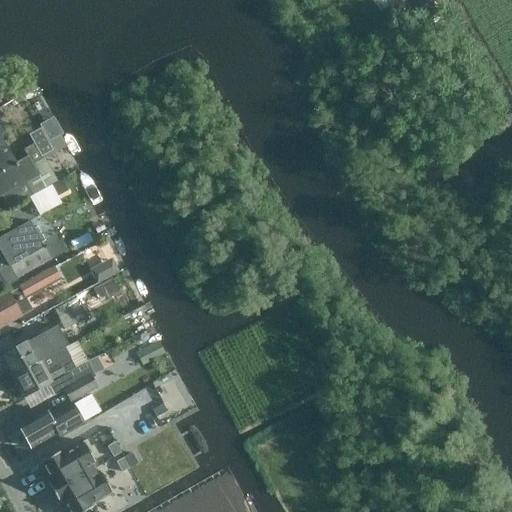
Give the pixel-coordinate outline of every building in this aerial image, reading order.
[(52,151),(48,143),(39,128),(28,135),(33,144),(41,157),(52,151)] [(0,169),(1,169),(14,162),(0,137),(0,169)] [(65,145),(60,137),(48,143),(52,151),(52,152),(65,145)] [(38,176),(32,165),(41,159),(41,157),(33,144),(24,149),(27,155),(14,162),(1,169),(0,169),(0,198),(2,197),(9,209),(33,195),(54,182),(48,171),(38,176)] [(0,276),(6,287),(18,281),(10,266),(43,247),(40,243),(44,241),(36,227),(33,229),(28,221),(0,236),(0,251),(2,255),(0,256),(0,276)] [(58,278),(53,267),(31,279),(37,290),(58,278)] [(6,296),(0,299),(0,324),(17,315),(6,296)] [(63,330),(84,320),(73,300),(53,310),(63,330)] [(42,333),(1,355),(12,376),(39,362),(33,352),(48,344),(42,333)] [(164,353),(158,341),(136,354),(142,365),(164,353)] [(12,376),(23,396),(47,383),(54,396),(65,390),(75,384),(68,372),(75,368),(69,357),(44,371),(39,362),(12,376)] [(95,388),(89,377),(94,374),(87,361),(75,368),(68,372),(75,384),(65,390),(71,401),(95,388)] [(30,448),(56,433),(59,434),(60,435),(83,422),(72,404),(48,418),(44,412),(18,427),(30,448)] [(162,404),(151,410),(155,418),(167,411),(162,404)] [(48,485),(52,492),(94,469),(91,464),(95,462),(83,441),(62,453),(60,451),(39,463),(49,480),(46,482),(48,485)] [(115,442),(107,447),(113,456),(120,452),(115,442)] [(132,453),(124,457),(130,467),(138,463),(132,453)] [(124,457),(116,462),(122,472),(130,467),(124,457)] [(96,473),(94,469),(52,492),(59,503),(61,501),(67,511),(83,511),(92,507),(91,504),(112,492),(100,471),(96,473)]
